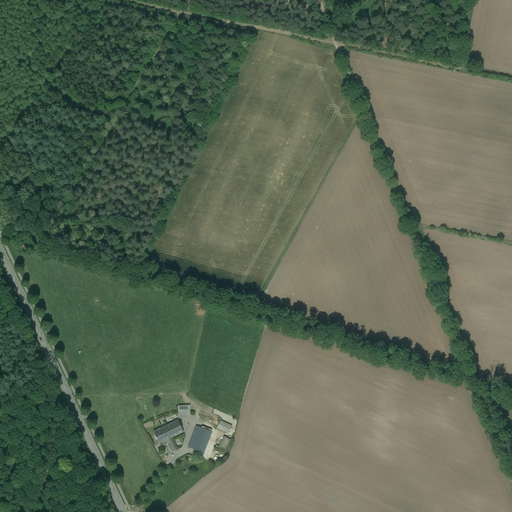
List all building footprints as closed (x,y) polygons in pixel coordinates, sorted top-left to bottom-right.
[(172,437),(183,431),(177,418),(153,430),(159,443),(167,439),(173,451),(178,449),(172,437)] [(219,420),(216,426),(228,432),(231,426),(219,420)] [(205,431),(206,429),(195,424),(187,446),(196,453),(205,431)] [(210,433),(205,431),(196,453),(202,454),(210,433)] [(231,442),(225,438),(220,448),(226,451),(231,442)]
